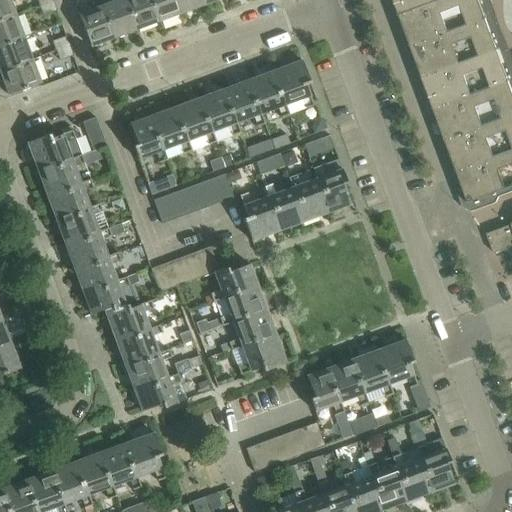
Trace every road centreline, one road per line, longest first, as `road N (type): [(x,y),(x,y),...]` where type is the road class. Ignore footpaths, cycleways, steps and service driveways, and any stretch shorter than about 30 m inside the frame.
road 1 (residential): [(511,500),(326,6)]
road 2 (residential): [(0,125),(326,6)]
road 3 (residential): [(0,439),(79,403),(76,373),(0,174)]
